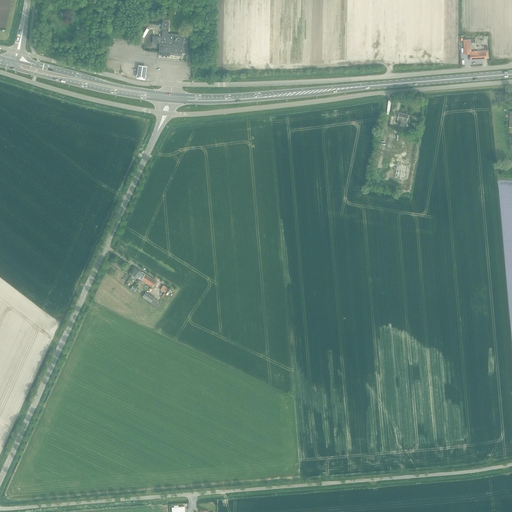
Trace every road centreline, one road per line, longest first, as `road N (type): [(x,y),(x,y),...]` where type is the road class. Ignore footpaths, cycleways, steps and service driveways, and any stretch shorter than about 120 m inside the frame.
road 1 (unclassified): [(0,508),(511,464)]
road 2 (tertiary): [(0,481),(164,113)]
road 3 (unclassified): [(164,113),(511,82)]
road 4 (primary): [(169,97),(511,75)]
road 5 (unclassified): [(171,84),(511,67)]
road 6 (unclassified): [(0,72),(164,113)]
road 7 (primary): [(14,67),(121,94),(169,97)]
road 8 (primary): [(169,97),(15,61)]
road 9 (unclassified): [(17,52),(171,84)]
